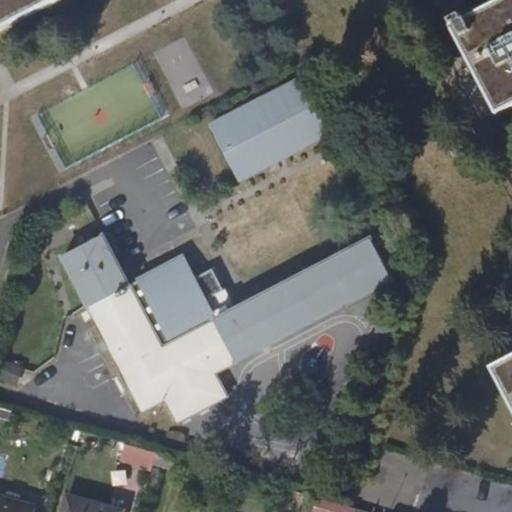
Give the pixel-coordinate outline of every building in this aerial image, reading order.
[(0,0),(0,30),(58,0),(0,0)] [(511,104),(511,0),(504,0),(454,25),(498,112),(511,104)] [(312,73),(209,124),(237,181),(340,129),(312,73)] [(480,141),(471,125),(445,138),(453,154),(480,141)] [(129,281),(105,234),(87,243),(80,247),(64,255),(91,306),(100,323),(124,370),(134,390),(145,409),(169,397),(182,420),(230,395),(218,371),(395,279),(372,235),(216,316),(204,295),(219,287),(210,270),(195,278),(183,253),(129,281)] [(511,355),(506,358),(493,364),(511,400),(511,355)] [(0,364),(0,380),(15,386),(23,368),(2,360),(0,364)] [(134,390),(124,370),(117,374),(119,377),(125,389),(127,393),(134,390)] [(12,412),(0,408),(0,415),(10,418),(12,412)] [(150,454),(126,448),(123,461),(147,467),(150,454)] [(175,462),(156,457),(154,467),(173,472),(175,462)] [(34,511),(36,506),(0,496),(0,511),(34,511)] [(355,511),(357,508),(318,498),(314,511),(355,511)] [(118,511),(69,499),(64,511),(118,511)]
